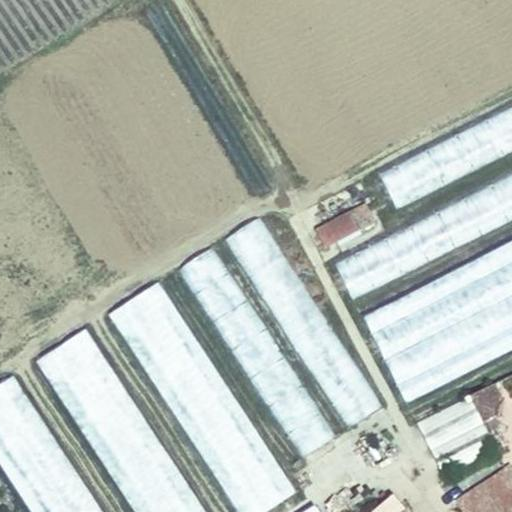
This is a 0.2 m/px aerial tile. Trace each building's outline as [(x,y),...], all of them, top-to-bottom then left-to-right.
[(331,256),(350,301),(511,230),(511,104),(374,165),(393,207),(494,163),(502,181),(331,256)] [(324,251),(375,223),(363,200),(311,228),(324,251)] [(377,409),(263,214),(226,235),(340,430),(377,409)] [(112,271),(163,255),(156,232),(105,248),(112,271)] [(398,397),(511,347),(511,240),(359,307),(398,397)] [(178,266),(295,461),(332,439),(215,244),(178,266)] [(160,281),(108,312),(231,511),(265,511),(293,495),(160,281)] [(202,511),(86,328),(36,359),(131,511),(202,511)] [(99,511),(18,372),(0,382),(0,457),(32,511),(99,511)] [(438,471),(472,457),(468,449),(490,440),(471,395),(416,419),(438,471)] [(496,477),(459,500),(466,511),(503,489),(496,477)] [(401,511),(390,499),(375,482),(340,511),(401,511)] [(511,502),(503,489),(466,511),(506,511),(511,508),(511,502)]
